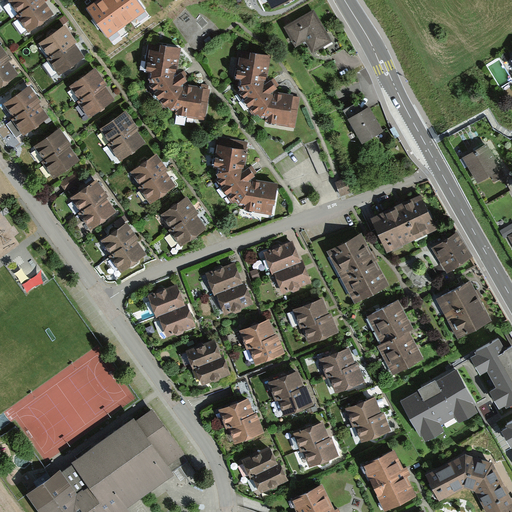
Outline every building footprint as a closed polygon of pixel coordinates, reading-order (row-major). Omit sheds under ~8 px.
[(11,0),(19,11),(36,0),(11,0)] [(36,0),(19,11),(17,13),(28,28),(37,22),(40,22),(44,19),(44,16),(54,10),(46,0),(36,0)] [(98,0),(87,8),(108,39),(146,12),(137,0),(98,0)] [(266,0),(272,9),(289,0),(266,0)] [(312,52),(333,40),(315,9),(285,26),(296,46),(306,40),(312,52)] [(66,22),(39,39),(50,55),(75,38),(76,37),(66,22)] [(50,55),(48,57),(58,71),(67,65),(71,65),(75,62),(76,59),(85,52),(75,38),(50,55)] [(0,39),(0,61),(9,56),(11,55),(0,39)] [(171,106),(176,108),(175,114),(204,118),(209,84),(184,81),(183,79),(188,76),(181,66),(178,68),(177,67),(180,43),(160,41),(159,47),(149,46),(146,68),(148,69),(148,73),(151,78),(147,80),(163,106),(169,103),(171,106)] [(294,126),(300,95),(292,94),(293,91),(274,89),(273,86),(278,83),(272,74),(266,77),(269,51),(250,49),(250,54),(239,53),(236,75),(240,75),(238,89),(236,90),(253,115),(259,111),(261,114),(266,115),(265,120),(294,126)] [(0,83),(2,83),(5,83),(8,80),(9,76),(18,70),(9,56),(0,61),(0,83)] [(96,64),(69,82),(79,96),(91,88),(93,91),(105,82),(107,81),(96,64)] [(30,81),(4,99),(13,113),(25,105),(27,107),(39,99),(41,97),(30,81)] [(79,96),(77,97),(89,114),(97,108),(101,109),(105,106),(106,102),(115,96),(105,82),(93,91),(91,88),(79,96)] [(13,113),(11,114),(23,131),(31,125),(35,126),(39,123),(40,119),(49,113),(39,99),(27,107),(25,105),(13,113)] [(362,143),(383,132),(369,107),(361,111),(358,105),(345,112),(362,143)] [(125,107),(99,125),(109,139),(121,131),(123,133),(135,125),(137,123),(125,107)] [(60,124),(34,142),(44,156),(56,148),(58,150),(70,142),(72,140),(60,124)] [(109,139),(107,140),(119,157),(127,151),(131,152),(135,149),(136,145),(145,139),(135,125),(123,133),(121,131),(109,139)] [(216,175),(234,201),(237,199),(239,201),(244,202),(243,206),(254,207),(253,211),(272,214),(278,180),(252,176),(251,174),(256,171),(249,162),(245,164),(244,162),(246,144),(223,141),(224,134),(218,133),(214,163),(217,163),(216,170),(218,173),(216,175)] [(497,158),(487,140),(463,154),(477,180),(490,172),(495,180),(506,174),(501,165),(497,158)] [(44,156),(42,157),(54,174),(62,168),(66,169),(70,166),(71,162),(80,156),(70,142),(58,150),(56,148),(44,156)] [(157,150),(131,168),(141,182),(153,173),(154,176),(167,167),(168,166),(157,150)] [(141,182),(139,183),(151,200),(159,194),(163,194),(167,191),(167,188),(177,181),(167,167),(154,176),(153,173),(141,182)] [(77,171),(61,182),(67,190),(83,180),(77,171)] [(97,175),(71,193),(81,207),(93,199),(95,202),(107,193),(109,192),(97,175)] [(346,176),(335,180),(341,194),(351,190),(346,176)] [(437,225),(420,191),(400,201),(372,215),(388,249),(437,225)] [(187,192),(161,210),(171,224),(182,215),(184,218),(197,209),(198,208),(187,192)] [(81,207),(79,209),(91,225),(99,220),(103,220),(107,217),(108,213),(117,207),(107,193),(95,202),(93,199),(81,207)] [(171,224),(169,225),(181,242),(188,236),(193,236),(197,234),(197,230),(206,224),(197,209),(184,218),(182,215),(171,224)] [(127,218),(101,236),(111,250),(123,242),(124,244),(137,236),(138,234),(127,218)] [(504,236),(508,234),(511,240),(511,222),(500,229),(504,236)] [(440,258),(447,269),(472,253),(457,230),(432,245),(440,258)] [(361,231),(327,249),(353,300),(388,283),(373,254),(361,231)] [(111,250),(109,251),(121,268),(129,262),(133,263),(137,260),(138,256),(147,250),(137,236),(124,244),(123,242),(111,250)] [(293,238),(263,250),(273,272),(275,271),(288,266),(287,263),(301,258),(293,238)] [(300,285),(312,280),(303,257),(301,258),(287,263),(288,266),(275,271),(283,291),(291,288),(295,289),(300,287),(300,285)] [(236,260),(206,272),(215,294),(218,293),(231,288),(230,285),(244,280),(236,260)] [(16,271),(20,281),(38,274),(34,264),(16,271)] [(42,274),(22,282),(26,292),(46,284),(42,274)] [(437,295),(457,334),(491,316),(477,290),(470,277),(437,295)] [(243,307),(255,302),(246,279),(244,280),(230,285),(231,288),(218,293),(226,313),(234,310),(237,311),(243,309),(243,307)] [(177,282),(147,294),(157,316),(159,315),(172,310),(171,307),(185,302),(177,282)] [(323,294),(293,306),(301,325),(303,324),(316,319),(315,316),(329,310),(323,294)] [(397,296),(366,311),(382,340),(409,327),(412,325),(410,322),(404,310),(397,296)] [(184,329),(196,324),(187,301),(185,302),(171,307),(172,310),(159,315),(167,335),(175,332),(178,333),(184,331),(184,329)] [(328,332),(339,327),(331,309),(329,310),(315,316),(316,319),(303,324),(310,340),(319,336),(322,337),(327,335),(328,332)] [(269,315),(239,327),(247,346),(250,345),(263,340),(261,337),(276,331),(269,315)] [(378,342),(393,371),(424,355),(419,346),(412,333),(409,327),(382,340),(378,342)] [(274,353),(285,348),(278,330),(276,331),(261,337),(263,340),(250,345),(256,361),(266,356),(269,358),(273,356),(274,353)] [(475,346),(476,349),(471,352),(480,369),(488,365),(497,381),(490,384),(500,403),(504,400),(506,403),(511,399),(511,340),(505,344),(499,333),(475,346)] [(215,336),(185,348),(193,367),(195,366),(208,361),(207,358),(221,352),(215,336)] [(349,344),(320,356),(327,375),(330,374),(343,368),(342,366),(356,360),(349,344)] [(220,374),(230,369),(223,351),(221,352),(207,358),(208,361),(195,366),(202,381),(211,377),(214,378),(219,377),(220,374)] [(355,381),(365,377),(358,359),(356,360),(342,366),(343,368),(330,374),(336,389),(346,385),(349,386),(353,384),(355,381)] [(297,367),(268,380),(276,398),(278,397),(291,392),(290,389),(304,383),(297,367)] [(456,367),(401,398),(420,432),(423,430),(427,436),(443,427),(440,423),(457,413),(459,417),(478,407),(456,367)] [(303,405),(314,400),(306,382),(304,383),(290,389),(291,392),(278,397),(285,413),(294,409),(297,410),(302,408),(303,405)] [(374,394),(345,406),(352,424),(355,423),(368,418),(367,415),(381,409),(374,394)] [(248,395),(218,407),(226,426),(228,425),(241,419),(240,416),(254,411),(248,395)] [(380,431),(390,426),(383,409),(381,409),(367,415),(368,418),(355,423),(361,439),(371,435),(374,436),(378,434),(380,431)] [(253,432),(264,428),(256,410),(254,411),(240,416),(241,419),(228,425),(235,440),(245,436),(247,437),(252,435),(253,432)] [(30,494),(43,511),(132,511),(128,505),(191,460),(156,411),(142,421),(138,417),(30,494)] [(511,415),(505,419),(507,421),(501,424),(511,442),(511,441),(511,415)] [(322,418),(293,430),(300,448),(303,447),(316,442),(314,439),(329,433),(322,418)] [(328,455),(338,451),(331,433),(329,433),(314,439),(316,442),(303,447),(309,463),(319,459),(322,460),(326,458),(328,455)] [(273,444),(244,457),(252,475),(254,474),(267,469),(266,466),(280,460),(273,444)] [(395,446),(363,461),(385,506),(416,491),(406,471),(395,446)] [(466,450),(426,472),(440,497),(465,484),(475,488),(488,511),(496,511),(509,505),(511,510),(511,494),(493,459),(466,450)] [(279,482),(289,477),(282,459),(280,460),(266,466),(267,469),(254,474),(261,490),(270,486),(273,487),(277,485),(279,482)] [(337,511),(323,481),(291,496),(298,511),(297,511),(337,511)]
